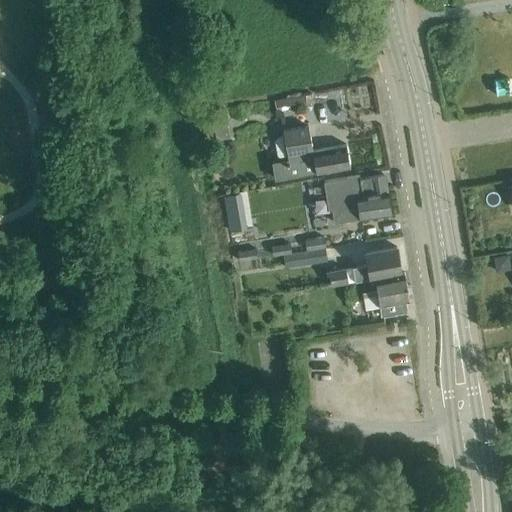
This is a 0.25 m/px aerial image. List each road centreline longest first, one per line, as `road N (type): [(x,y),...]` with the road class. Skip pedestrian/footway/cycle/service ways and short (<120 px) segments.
road 1 (residential): [(455,434),(0,381)]
road 2 (track): [(0,306),(108,309),(132,290),(77,0)]
road 3 (secondary): [(445,272),(429,161),(390,0)]
road 4 (secondary): [(445,272),(455,434)]
road 5 (secondary): [(479,430),(445,272)]
